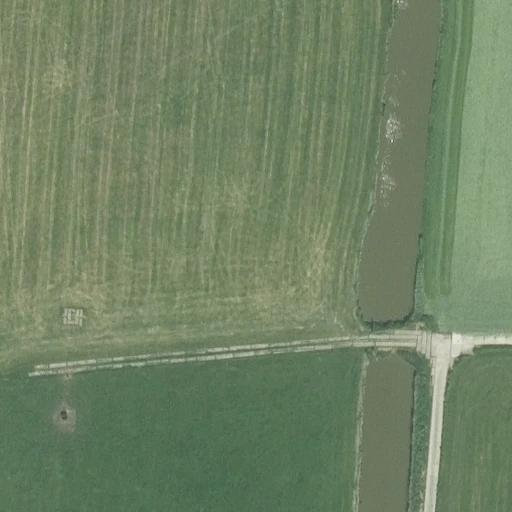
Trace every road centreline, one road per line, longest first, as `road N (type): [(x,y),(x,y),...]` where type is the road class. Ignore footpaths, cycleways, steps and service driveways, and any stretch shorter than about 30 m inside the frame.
road 1 (track): [(36,373),(370,341),(511,341)]
road 2 (track): [(446,341),(431,511)]
